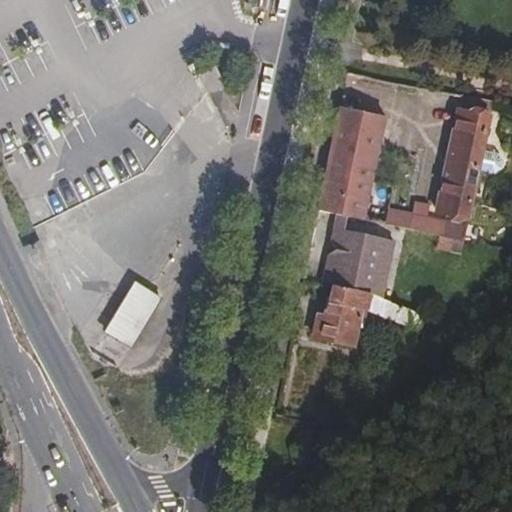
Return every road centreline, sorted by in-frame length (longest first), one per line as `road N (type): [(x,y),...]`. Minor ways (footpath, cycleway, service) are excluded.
road 1 (residential): [(210,481),(312,0)]
road 2 (secondary): [(118,484),(0,249)]
road 3 (secondary): [(0,341),(80,511)]
road 4 (unknown): [(223,160),(112,253)]
